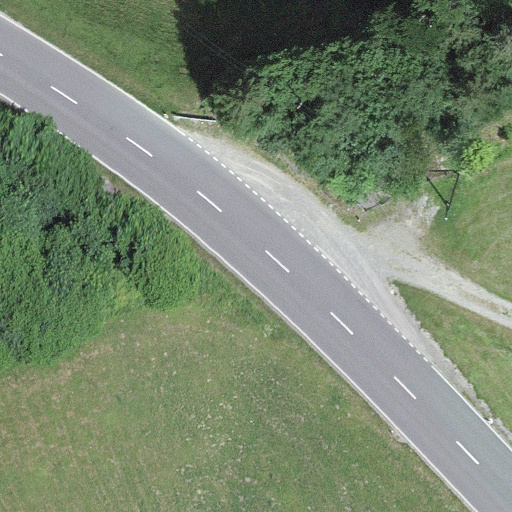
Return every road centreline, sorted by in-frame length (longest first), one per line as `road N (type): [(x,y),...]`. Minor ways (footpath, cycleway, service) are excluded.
road 1 (secondary): [(0,59),(58,94),(296,283),(511,510)]
road 2 (track): [(296,283),(370,272),(437,288),(511,331)]
